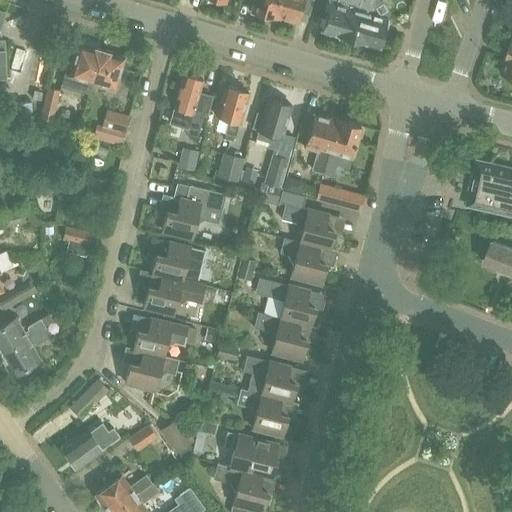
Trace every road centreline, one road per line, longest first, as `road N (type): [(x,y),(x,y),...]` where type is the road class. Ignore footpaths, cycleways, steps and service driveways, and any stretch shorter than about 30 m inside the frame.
road 1 (residential): [(1,422),(69,380),(92,345),(171,22)]
road 2 (residential): [(402,91),(171,22)]
road 3 (residential): [(300,511),(364,290)]
road 4 (residential): [(364,290),(420,97)]
road 5 (residential): [(511,342),(364,290)]
